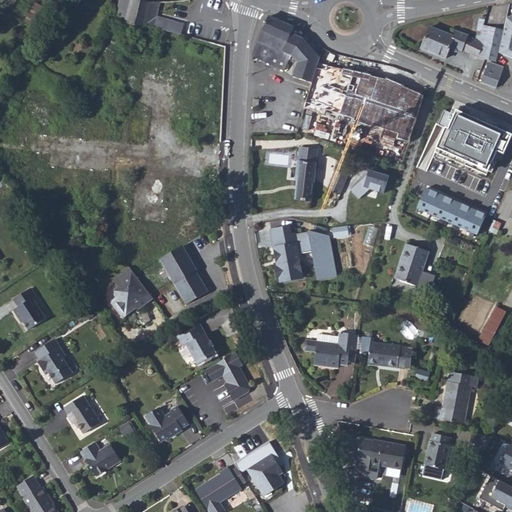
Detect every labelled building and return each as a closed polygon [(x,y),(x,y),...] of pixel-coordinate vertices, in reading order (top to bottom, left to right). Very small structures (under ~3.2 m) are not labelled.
[(25,20),(36,26),(49,2),(46,0),(44,0),(41,6),(35,3),(25,20)] [(117,14),(115,21),(123,23),(125,22),(143,26),(144,23),(152,25),(156,14),(160,1),(149,2),(140,0),(130,0),(126,16),(117,14)] [(119,0),(116,14),(117,14),(126,16),(130,0),(119,0)] [(23,18),(25,20),(35,3),(32,1),(23,18)] [(152,25),(180,32),(183,22),(156,14),(152,25)] [(511,56),(511,15),(507,17),(503,30),(498,50),(511,56)] [(253,53),(253,57),(284,71),(291,57),(297,63),(293,77),(312,83),(320,54),(308,44),(298,30),(294,28),(294,27),(269,16),(254,47),(255,48),(253,53)] [(495,62),(498,50),(503,30),(483,25),(479,41),(453,29),(450,34),(428,25),(418,47),(442,58),(446,51),(457,49),(458,47),(483,58),(495,62)] [(479,81),(495,87),(503,68),(487,61),(479,81)] [(350,148),(359,120),(310,105),(304,125),(337,135),(335,143),(350,148)] [(511,136),(511,135),(457,110),(455,115),(445,110),(438,125),(445,128),(435,152),(487,175),(497,151),(504,154),(511,136)] [(402,165),(410,130),(389,125),(385,138),(390,139),(385,161),(402,165)] [(318,149),(300,147),(296,181),(297,181),(296,199),(311,202),(313,183),(314,183),(318,149)] [(328,197),(338,201),(341,194),(348,176),(347,175),(353,161),(342,157),(336,171),(335,170),(327,190),(331,192),(328,197)] [(367,177),(352,189),(359,197),(369,189),(384,192),(388,176),(368,170),(367,177)] [(486,215),(426,188),(417,209),(477,235),(486,215)] [(289,227),(271,230),(276,257),(279,257),(280,264),(275,265),(278,281),(280,280),(281,282),(303,278),(298,254),(313,251),(318,279),(336,276),(329,237),(309,232),(291,235),(289,227)] [(429,252),(407,244),(395,279),(430,290),(435,275),(423,272),(429,252)] [(209,292),(183,246),(161,259),(187,304),(209,292)] [(136,310),(152,299),(129,269),(114,280),(118,286),(114,289),(115,296),(116,298),(110,303),(122,318),(130,313),(130,309),(133,307),(136,310)] [(29,300),(24,291),(6,303),(11,311),(6,314),(12,322),(13,321),(21,333),(39,322),(26,302),(29,300)] [(506,312),(496,307),(479,340),(489,345),(506,312)] [(179,338),(200,326),(196,319),(174,332),(178,339),(179,338)] [(209,341),(200,326),(179,338),(184,347),(187,345),(198,365),(217,355),(212,347),(214,346),(210,340),(209,341)] [(348,362),(356,363),(359,335),(340,333),(340,337),(339,344),(317,342),(307,340),(304,343),(304,347),(305,351),(316,352),(314,365),(325,366),(326,363),(339,365),(348,366),(348,362)] [(318,334),(317,342),(339,344),(340,337),(318,334)] [(38,362),(43,370),(46,368),(49,372),(56,383),(73,373),(63,358),(66,356),(55,339),(35,351),(41,360),(38,362)] [(134,345),(139,353),(145,350),(141,341),(134,345)] [(373,343),(371,342),(369,353),(368,364),(398,368),(398,367),(410,369),(413,349),(401,347),(401,346),(373,343)] [(243,365),(236,352),(217,364),(206,370),(212,382),(223,376),(227,383),(225,385),(234,401),(249,392),(251,387),(240,367),(243,365)] [(454,383),(448,382),(443,408),(437,407),(435,419),(464,424),(472,387),(477,388),(479,377),(456,373),(454,383)] [(83,396),(67,407),(71,413),(70,414),(76,423),(77,422),(84,434),(101,423),(83,396)] [(166,417),(159,408),(145,417),(162,442),(175,434),(176,435),(183,430),(185,429),(191,425),(178,406),(171,411),(172,413),(166,417)] [(451,437),(433,434),(431,441),(430,441),(425,465),(423,476),(442,480),(444,470),(445,470),(450,446),(449,445),(451,437)] [(374,441),(361,439),(354,475),(377,479),(380,464),(402,468),(406,448),(394,446),(394,443),(374,440),(374,441)] [(96,442),(82,451),(98,476),(121,461),(111,445),(101,451),(96,442)] [(511,443),(511,444),(501,464),(511,469),(511,443)] [(259,456),(257,454),(251,458),(253,461),(255,464),(247,469),(265,496),(285,483),(280,475),(284,472),(271,453),(261,460),(259,456)] [(242,489),(240,486),(231,471),(228,466),(220,472),(221,475),(196,490),(209,511),(224,511),(225,511),(220,503),(242,489)] [(246,482),(237,468),(231,471),(240,486),(246,482)] [(41,487),(34,476),(18,486),(24,497),(23,499),(31,511),(57,511),(54,505),(51,504),(49,500),(51,498),(44,486),(41,487)] [(511,486),(491,476),(480,498),(504,510),(507,504),(511,506),(511,486)]
